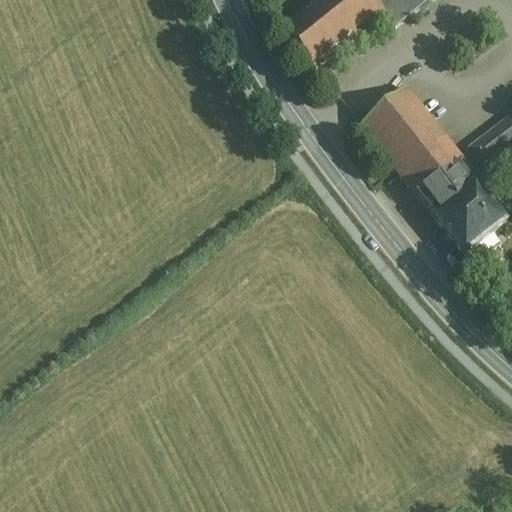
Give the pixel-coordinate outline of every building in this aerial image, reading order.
[(323,0),(282,34),(315,75),(385,19),(370,0),(323,0)] [(370,0),(385,19),(397,9),(407,22),(435,0),(370,0)] [(396,32),(407,22),(397,9),(385,19),(396,32)] [(462,166),(406,95),(361,131),(417,202),(462,166)] [(511,120),(473,150),(488,169),(511,151),(511,120)] [(488,169),(473,150),(463,158),(466,162),(462,166),(480,188),(476,190),(480,195),(488,188),(478,177),(488,169)] [(417,202),(433,223),(476,190),(480,188),(462,166),(417,202)] [(476,190),(433,223),(465,262),(507,229),(480,195),(476,190)]
